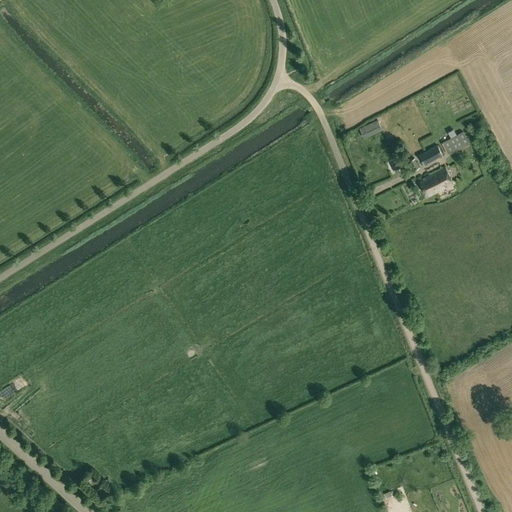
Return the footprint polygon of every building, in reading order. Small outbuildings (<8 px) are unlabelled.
[(360,128),(364,137),(381,129),(377,120),(360,128)] [(449,154),(470,143),(463,131),(443,142),(443,143),(441,144),(447,155),(449,154)] [(424,165),(442,155),(437,145),(419,155),(424,165)] [(420,167),(415,158),(409,161),(414,170),(420,167)] [(419,180),(427,197),(453,184),(445,168),(419,180)] [(25,377),(16,385),(22,392),(31,385),(25,377)]
